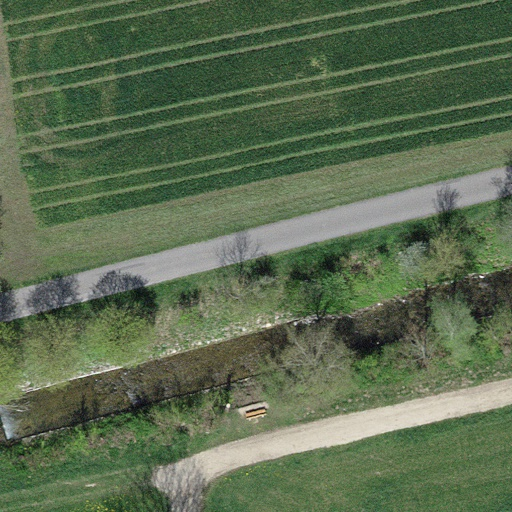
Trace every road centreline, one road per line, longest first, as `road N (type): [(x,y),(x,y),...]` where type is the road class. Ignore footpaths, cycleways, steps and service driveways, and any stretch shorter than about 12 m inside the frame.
road 1 (track): [(511,181),(0,307)]
road 2 (track): [(511,393),(319,433),(162,483),(66,491),(0,509)]
